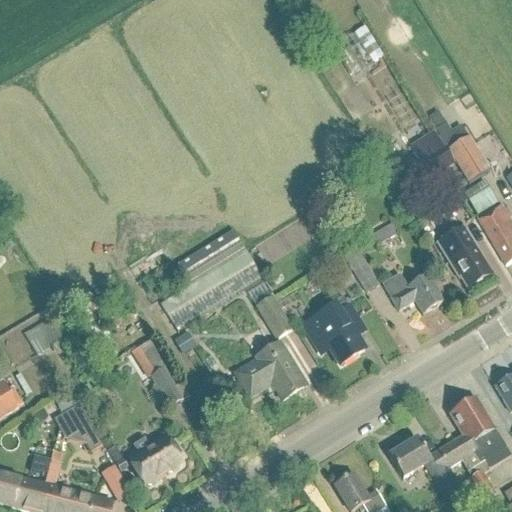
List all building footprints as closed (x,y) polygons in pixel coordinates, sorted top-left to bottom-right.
[(385,23),(374,26),(379,45),(390,43),(385,23)] [(447,65),(435,72),(451,98),(463,92),(447,65)] [(433,139),(409,154),(428,184),(451,170),(433,139)] [(468,140),(446,154),(468,189),(490,175),(468,140)] [(511,243),(511,232),(498,209),(484,185),(463,197),(477,221),(475,222),(504,272),(511,266),(511,245),(511,244),(511,243)] [(392,228),(398,242),(415,236),(409,221),(392,228)] [(490,281),(472,252),(460,233),(435,248),(458,285),(461,284),(467,295),(490,281)] [(175,335),(260,281),(232,236),(175,270),(189,291),(159,309),(175,335)] [(378,291),(355,253),(342,261),(365,298),(378,291)] [(354,285),(347,274),(339,279),(336,281),(343,292),(354,285)] [(406,293),(398,281),(381,291),(398,318),(414,308),(422,321),(443,307),(426,280),(406,293)] [(292,335),(270,302),(272,301),(263,288),(247,297),(256,311),(255,313),(275,345),(292,335)] [(327,350),(339,370),(363,356),(351,336),(360,330),(348,311),(333,319),(332,317),(314,328),(311,324),(301,330),(317,357),(327,350)] [(23,338),(37,360),(62,344),(49,322),(23,338)] [(194,350),(186,337),(172,346),(180,358),(194,350)] [(138,353),(131,358),(146,383),(149,381),(166,413),(188,402),(179,387),(174,389),(165,372),(149,346),(138,353)] [(256,366),(234,379),(249,404),(271,390),(282,407),(305,392),(279,349),(255,364),(256,366)] [(511,380),(494,392),(510,417),(511,416),(511,380)] [(1,386),(0,386),(0,422),(23,409),(12,391),(7,395),(1,386)] [(60,419),(77,408),(69,393),(55,402),(60,419)] [(480,507),(481,506),(494,498),(481,477),(509,460),(503,452),(504,452),(474,404),(448,420),(462,442),(437,457),(446,474),(459,466),(470,483),(467,485),(480,507)] [(66,448),(69,446),(85,449),(90,458),(102,453),(92,433),(79,411),(54,425),(66,448)] [(445,474),(446,474),(437,457),(428,463),(416,445),(400,455),(397,451),(386,458),(389,462),(388,462),(401,484),(412,477),(423,470),(449,511),(463,503),(445,474)] [(137,465),(127,471),(141,493),(177,471),(175,466),(179,463),(171,450),(167,453),(164,448),(148,458),(141,447),(130,454),(137,465)] [(66,450),(64,479),(74,480),(76,451),(66,450)] [(109,511),(111,507),(54,493),(62,458),(52,456),(44,490),(45,490),(39,511),(109,511)] [(33,460),(29,477),(45,481),(50,464),(33,460)] [(0,511),(3,511),(39,511),(45,490),(44,490),(0,478),(0,511)] [(351,479),(333,490),(345,511),(383,511),(374,496),(365,502),(351,479)] [(502,511),(503,511),(494,498),(481,506),(483,511),(502,511)]
